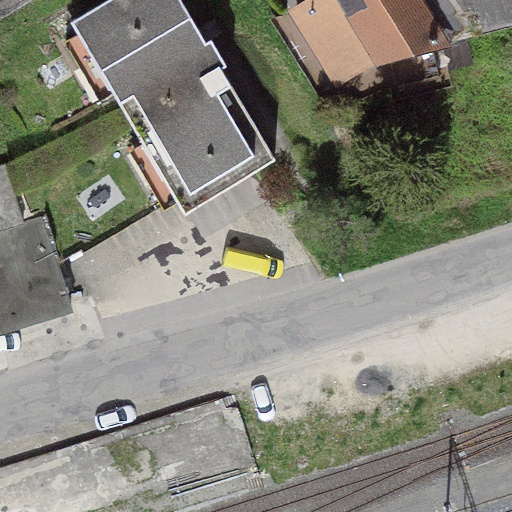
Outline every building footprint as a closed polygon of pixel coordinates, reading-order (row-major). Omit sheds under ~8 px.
[(181,0),(102,0),(71,19),(184,209),(274,155),(221,66),(225,63),(210,37),(205,40),(181,0)] [(312,0),(295,10),(337,78),(376,54),(379,59),(440,42),(447,68),(470,62),(463,36),(451,0),(312,0)] [(511,0),(451,0),(463,36),(511,23),(511,0)] [(4,164),(0,164),(0,228),(22,221),(4,164)] [(0,323),(69,303),(41,216),(22,221),(0,228),(0,323)]
